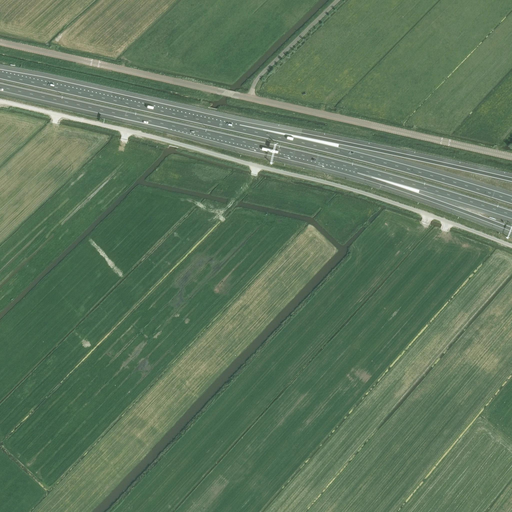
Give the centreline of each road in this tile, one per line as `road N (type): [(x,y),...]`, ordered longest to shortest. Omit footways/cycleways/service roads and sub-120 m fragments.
road 1 (track): [(0,101),(150,148),(364,192)]
road 2 (motorway): [(0,87),(359,169)]
road 3 (unclassified): [(511,157),(234,94)]
road 4 (motorway): [(511,200),(237,128)]
road 5 (motorway): [(511,178),(237,128)]
road 6 (motorway): [(237,128),(0,74)]
road 7 (unclassified): [(223,92),(0,43)]
road 8 (motorway): [(359,169),(511,229)]
road 9 (motorway): [(359,169),(511,215)]
